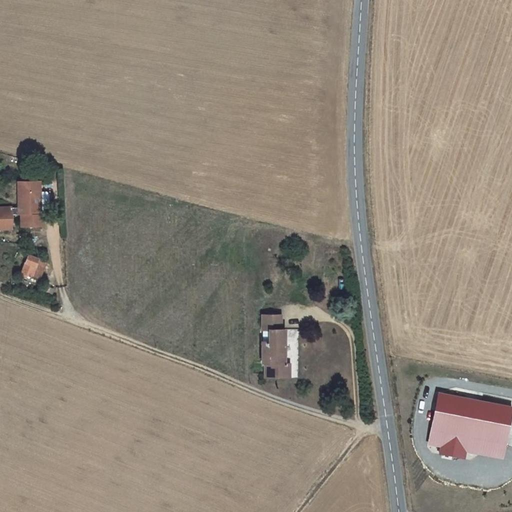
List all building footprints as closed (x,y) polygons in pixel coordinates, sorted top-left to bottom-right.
[(19,207),(0,207),(0,228),(11,228),(11,214),(21,214),(22,227),(44,227),(44,222),(44,214),(47,214),(49,211),(49,194),(46,191),(40,192),(40,180),(18,181),(19,207)] [(29,253),(38,257),(42,248),(33,245),(29,253)] [(38,257),(29,253),(27,260),(28,260),(23,272),(31,275),(31,274),(40,278),(47,261),(38,257)] [(274,330),(274,342),(269,341),(262,341),(262,363),(265,364),(265,376),(290,377),(290,364),(285,364),(285,330),(281,329),(281,316),(262,315),(262,329),(269,330),(274,330)] [(431,444),(444,446),(443,453),(467,458),(468,451),(505,458),(511,423),(511,408),(441,394),(431,444)]
